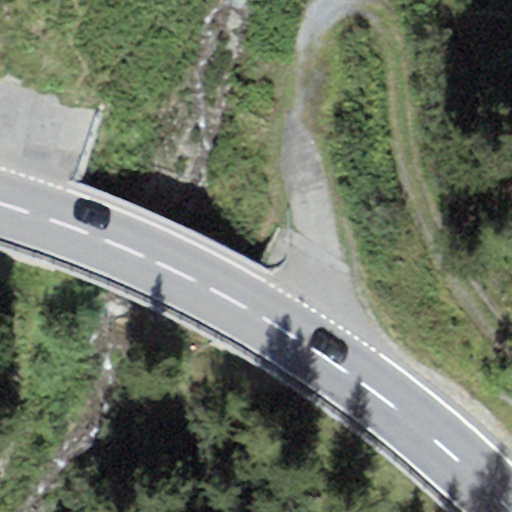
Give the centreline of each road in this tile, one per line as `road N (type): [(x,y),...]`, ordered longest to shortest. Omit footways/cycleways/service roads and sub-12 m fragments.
road 1 (track): [(309,347),(314,272),(301,147),(313,35),(332,6),(351,3),(388,23),(418,198),(480,308),(511,340)]
road 2 (primary): [(511,511),(398,412),(264,319),(132,252),(0,203)]
